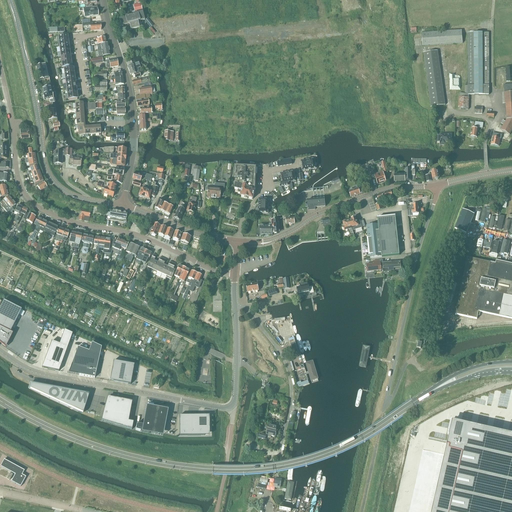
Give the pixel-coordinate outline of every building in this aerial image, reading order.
[(113,3),(115,10),(122,8),(121,6),(124,5),(123,3),(128,1),(127,0),(115,0),(116,2),(113,3)] [(98,15),(97,6),(83,8),(79,9),(79,12),(83,11),(84,17),(98,15)] [(133,14),(133,15),(127,16),(119,18),(121,26),(125,25),(126,27),(127,26),(128,31),(141,27),(140,23),(142,23),(141,21),(144,20),(142,12),(133,14)] [(83,27),(90,26),(91,31),(101,30),(100,24),(93,25),(93,23),(83,24),(83,27)] [(422,33),(422,46),(462,43),(461,30),(422,33)] [(467,33),(467,48),(468,95),(489,95),(489,33),(467,33)] [(423,53),(431,107),(446,105),(438,51),(423,53)] [(107,64),(106,64),(107,68),(110,68),(118,66),(118,64),(117,59),(106,61),(107,64)] [(36,66),(39,80),(48,78),(45,64),(36,66)] [(139,65),(138,65),(133,67),(132,65),(127,67),(130,75),(133,74),(135,78),(140,76),(137,68),(140,67),(139,65)] [(154,77),(149,78),(140,79),(132,81),(133,86),(141,84),(150,82),(149,82),(155,81),(154,77)] [(511,93),(511,85),(504,86),(504,87),(503,87),(503,89),(504,89),(504,93),(511,93)] [(42,89),(43,95),(44,102),(49,101),(50,104),(52,103),(53,103),(52,99),(53,99),(52,93),(51,93),(50,87),(42,89)] [(150,99),(150,95),(152,94),(151,87),(138,89),(139,96),(135,96),(136,102),(150,99)] [(458,109),(468,110),(469,97),(459,97),(458,109)] [(48,114),(48,115),(56,114),(54,105),(52,106),(52,103),(50,104),(46,104),(46,107),(51,107),(51,109),(47,109),(48,111),(47,111),(47,112),(47,113),(48,114)] [(500,130),(509,135),(511,130),(511,103),(505,104),(506,119),(505,122),(503,120),(501,124),(503,125),(500,130)] [(52,119),(52,124),(57,123),(57,118),(56,114),(48,115),(48,117),(48,118),(48,119),(49,119),(49,120),(52,119)] [(475,129),(472,129),(470,137),(477,138),(478,128),(482,128),(483,123),(475,122),(475,126),(476,126),(476,128),(475,127),(475,129)] [(164,141),(173,141),(173,132),(164,131),(164,141)] [(501,139),(502,135),(493,133),(492,137),(493,137),(491,145),(498,146),(500,139),(501,139)] [(451,134),(440,134),(440,135),(437,135),(437,142),(440,142),(440,145),(445,145),(445,144),(451,144),(451,143),(452,143),(452,140),(452,139),(451,139),(451,134)] [(62,152),(54,152),(54,163),(62,164),(62,156),(65,156),(65,150),(62,149),(62,152)] [(72,166),(80,166),(81,162),(81,161),(81,160),(82,160),(82,156),(76,156),(76,159),(75,159),(75,157),(69,157),(69,164),(73,164),(72,166)] [(315,159),(308,160),(309,170),(316,169),(315,159)] [(308,160),(301,161),(303,171),(309,170),(308,160)] [(234,166),(234,178),(240,178),(239,185),(236,184),(234,189),(239,190),(238,193),(241,194),(241,196),(245,197),(245,198),(246,199),(247,199),(248,198),(253,199),(255,191),(255,188),(255,185),(256,179),(256,177),(256,176),(256,168),(256,167),(252,167),(234,166)] [(189,171),(185,170),(184,176),(184,181),(192,183),(193,181),(198,181),(199,174),(194,173),(195,170),(193,169),(193,177),(188,176),(189,171)] [(296,181),(294,171),(287,173),(289,183),(296,181)] [(383,172),(374,174),(375,178),(369,180),(371,187),(386,182),(383,172)] [(140,181),(141,178),(142,175),(134,173),(134,174),(133,174),(133,175),(133,176),(132,179),(140,181)] [(289,183),(287,173),(280,174),(281,182),(279,182),(280,187),(289,185),(289,183)] [(114,178),(114,182),(121,183),(122,176),(115,175),(112,174),(112,176),(107,176),(107,180),(111,180),(112,177),(114,178)] [(43,182),(37,187),(40,192),(47,187),(43,182)] [(214,189),(213,199),(215,199),(216,200),(218,200),(219,200),(220,196),(223,196),(224,187),(220,187),(218,189),(218,190),(214,189)] [(142,197),(144,198),(147,189),(147,188),(145,188),(144,189),(141,188),(139,196),(140,196),(140,197),(141,197),(142,197)] [(211,199),(213,199),(214,189),(206,188),(205,191),(207,191),(207,194),(207,195),(206,195),(206,198),(207,198),(207,199),(208,199),(208,200),(210,200),(211,199)] [(114,191),(107,189),(105,189),(103,194),(113,197),(114,191)] [(358,189),(349,192),(351,198),(360,194),(358,189)] [(377,195),(378,202),(392,197),(391,191),(377,195)] [(0,210),(3,208),(12,200),(8,196),(3,201),(0,203),(2,205),(0,207),(0,210)] [(188,212),(189,213),(191,214),(192,213),(194,209),(195,210),(196,206),(195,205),(196,199),(192,197),(191,202),(189,201),(186,211),(188,212)] [(308,207),(308,211),(315,210),(315,208),(325,207),(324,199),(321,200),(321,199),(321,200),(319,200),(318,200),(318,199),(317,199),(317,200),(314,200),(307,201),(308,207)] [(12,200),(3,208),(5,210),(11,217),(13,213),(11,212),(13,210),(12,208),(16,205),(12,200)] [(157,210),(159,211),(162,204),(158,201),(154,208),(155,209),(157,210)] [(164,213),(165,213),(168,206),(162,204),(159,211),(162,212),(163,213),(164,213)] [(414,205),(412,205),(412,206),(411,206),(411,208),(407,208),(408,216),(412,216),(412,214),(419,214),(418,205),(417,205),(416,204),(414,204),(414,205)] [(16,216),(18,217),(23,207),(18,205),(15,211),(14,212),(17,214),(16,216)] [(18,217),(21,218),(22,214),(25,215),(28,209),(23,207),(18,217)] [(486,209),(483,209),(480,222),(485,223),(485,219),(488,220),(491,208),(487,207),(486,209)] [(174,218),(179,221),(184,210),(179,208),(174,218)] [(79,220),(88,222),(90,211),(81,209),(79,220)] [(109,217),(121,220),(122,212),(111,210),(109,217)] [(474,215),(463,210),(455,229),(466,234),(474,215)] [(35,217),(29,214),(26,221),(32,223),(35,217)] [(501,230),(505,216),(500,215),(496,229),(501,230)] [(366,226),(370,258),(399,255),(395,216),(377,218),(378,225),(366,226)] [(33,235),(35,236),(42,220),(37,217),(37,219),(34,224),(37,226),(33,235)] [(494,221),(495,218),(491,217),(488,228),(492,229),(493,226),(496,226),(497,222),(494,221)] [(351,220),(349,221),(352,233),(353,233),(352,231),(362,228),(360,221),(356,222),(355,218),(351,219),(351,220)] [(42,220),(35,236),(33,239),(35,240),(40,231),(42,232),(47,222),(42,220)] [(352,233),(349,221),(346,221),(345,221),(343,222),(343,223),(344,226),(342,226),(344,231),(350,230),(350,231),(349,231),(350,234),(350,233),(351,237),(354,236),(353,233),(352,233)] [(43,232),(48,235),(53,225),(48,223),(45,230),(43,232)] [(145,232),(148,234),(156,237),(160,226),(154,224),(151,230),(150,229),(151,228),(147,227),(143,226),(142,231),(145,232)] [(261,227),(260,235),(272,235),(272,234),(272,228),(272,225),(272,224),(272,225),(269,225),(269,227),(261,227)] [(53,225),(48,235),(53,237),(55,234),(58,227),(53,225)] [(158,235),(164,237),(167,228),(161,226),(158,235)] [(54,241),(57,242),(55,247),(57,248),(58,246),(64,230),(59,228),(56,235),(54,241)] [(173,231),(167,228),(164,237),(167,238),(165,243),(168,244),(170,239),(171,237),(172,237),(174,231),(173,231)] [(69,231),(64,230),(58,246),(59,246),(61,243),(62,243),(63,240),(66,241),(67,238),(69,231)] [(8,239),(16,242),(19,236),(17,235),(17,234),(11,231),(8,239)] [(175,231),(174,231),(172,237),(173,237),(172,239),(178,241),(181,233),(175,231)] [(179,239),(181,240),(180,242),(188,244),(190,237),(183,234),(181,234),(179,239)] [(83,235),(81,242),(84,243),(83,248),(83,249),(82,250),(82,251),(82,252),(82,253),(83,254),(84,254),(85,254),(86,254),(87,253),(87,252),(87,251),(87,250),(87,249),(88,249),(89,244),(92,244),(94,237),(83,235)] [(193,237),(190,248),(196,249),(198,239),(193,237)] [(97,253),(97,255),(100,255),(100,251),(101,251),(103,252),(103,249),(105,239),(100,238),(97,253)] [(103,252),(103,253),(110,254),(112,251),(113,244),(114,240),(113,240),(105,239),(103,249),(103,252)] [(110,254),(112,255),(113,253),(117,255),(119,251),(123,241),(117,239),(116,241),(114,240),(113,244),(112,251),(110,254)] [(453,248),(461,249),(463,241),(456,239),(453,248)] [(510,241),(503,240),(500,253),(504,254),(504,253),(507,254),(510,241)] [(119,251),(117,255),(120,256),(123,248),(126,250),(128,243),(123,241),(119,251)] [(493,241),(490,252),(498,254),(500,243),(493,241)] [(127,255),(125,259),(128,261),(135,246),(134,245),(133,245),(133,244),(131,243),(130,244),(129,243),(126,252),(125,254),(127,255)] [(135,246),(128,261),(131,262),(133,258),(134,258),(135,256),(136,257),(140,248),(139,248),(139,247),(137,246),(136,246),(135,246)] [(146,251),(141,248),(136,260),(141,262),(146,251)] [(146,251),(141,262),(145,264),(147,259),(148,260),(151,253),(146,251)] [(457,253),(454,269),(466,272),(470,256),(457,253)] [(147,268),(152,270),(156,261),(154,261),(156,255),(153,254),(147,268)] [(470,256),(466,272),(479,274),(482,258),(470,256)] [(152,270),(157,272),(163,258),(160,257),(158,262),(156,261),(152,270)] [(157,272),(161,274),(165,266),(163,265),(166,260),(163,258),(157,272)] [(482,258),(479,274),(492,277),(495,261),(482,258)] [(373,261),(374,264),(366,265),(367,272),(381,271),(380,260),(380,261),(373,261)] [(161,274),(166,276),(173,263),(170,261),(167,267),(165,266),(161,274)] [(495,261),(492,277),(504,280),(508,264),(495,261)] [(383,270),(388,269),(389,272),(398,271),(398,272),(400,272),(400,271),(401,271),(401,265),(391,266),(391,262),(382,263),(383,270)] [(173,263),(166,276),(171,279),(175,270),(173,269),(175,264),(173,263)] [(179,278),(184,268),(179,265),(176,272),(174,276),(179,278)] [(184,268),(179,278),(184,281),(186,277),(189,270),(184,268)] [(186,282),(191,285),(193,280),(196,273),(194,272),(192,271),(191,271),(186,282)] [(191,285),(190,287),(189,291),(191,292),(194,286),(195,284),(199,286),(200,283),(199,283),(200,280),(202,276),(201,276),(201,275),(200,274),(199,274),(196,273),(193,280),(191,285)] [(259,291),(258,283),(246,285),(247,293),(259,291)] [(312,287),(309,287),(308,283),(300,285),(300,287),(297,288),(298,294),(310,292),(310,293),(314,293),(312,287)] [(276,288),(268,291),(270,296),(278,293),(276,288)] [(0,343),(5,348),(12,334),(10,332),(12,329),(13,325),(16,321),(18,317),(21,310),(3,301),(0,307),(0,343)] [(501,323),(501,325),(510,325),(510,323),(511,318),(503,316),(501,323)] [(476,325),(476,328),(484,327),(485,323),(486,318),(478,317),(477,322),(476,325)] [(467,326),(466,329),(476,328),(476,325),(477,322),(468,320),(468,324),(467,326)] [(440,321),(437,334),(449,332),(451,324),(440,321)] [(51,341),(42,368),(59,371),(72,334),(64,330),(58,344),(51,341)] [(295,342),(289,344),(292,354),(299,352),(295,342)] [(78,347),(68,373),(94,378),(101,348),(92,343),(88,351),(78,347)] [(363,345),(359,367),(367,368),(371,347),(363,345)] [(319,381),(313,360),(305,363),(311,384),(319,381)] [(110,378),(110,381),(130,384),(134,365),(113,361),(111,371),(110,378)] [(29,391),(80,414),(81,413),(82,409),(85,398),(86,394),(31,383),(30,383),(28,389),(29,391)] [(101,419),(101,421),(103,421),(130,429),(131,430),(132,428),(134,429),(138,410),(130,408),(131,403),(132,402),(130,402),(118,400),(114,399),(113,399),(113,398),(111,398),(110,398),(109,399),(108,399),(108,400),(107,400),(107,401),(106,401),(106,403),(102,419),(101,419)] [(138,424),(137,429),(141,430),(142,430),(141,432),(149,434),(163,436),(164,431),(166,417),(168,410),(167,409),(167,408),(160,407),(160,408),(146,406),(144,415),(143,421),(143,425),(140,425),(138,424)] [(179,436),(204,436),(209,435),(209,431),(209,416),(206,416),(201,416),(197,416),(182,416),(179,416),(179,436)] [(511,511),(511,434),(464,424),(452,421),(449,435),(448,440),(450,440),(449,444),(447,444),(446,449),(447,449),(446,453),(445,453),(431,511),(511,511)] [(268,427),(266,434),(268,435),(268,437),(271,437),(271,436),(275,437),(277,429),(276,429),(277,426),(269,425),(269,427),(268,427)] [(2,463),(0,466),(10,472),(15,474),(11,482),(13,483),(20,487),(21,485),(22,483),(26,477),(23,475),(22,475),(24,471),(21,469),(4,459),(2,463)] [(294,483),(288,481),(286,490),(286,492),(284,499),(291,500),(294,483)]
